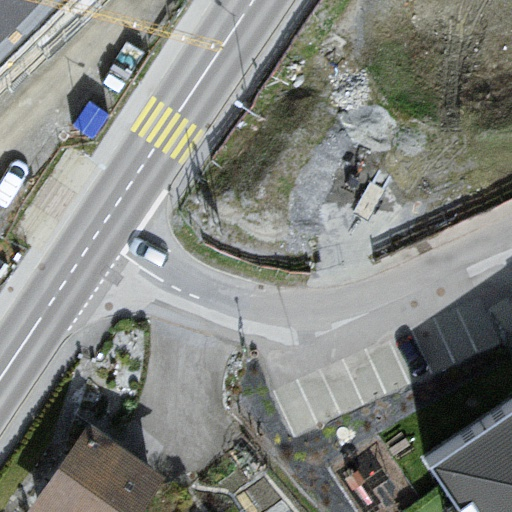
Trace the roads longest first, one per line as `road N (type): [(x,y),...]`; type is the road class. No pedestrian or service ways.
road 1 (unclassified): [(511,250),(410,297),(292,324),(196,299),(91,237)]
road 2 (secondary): [(91,237),(254,0)]
road 3 (unknown): [(174,467),(191,392),(196,299)]
road 4 (secondary): [(0,375),(91,237)]
